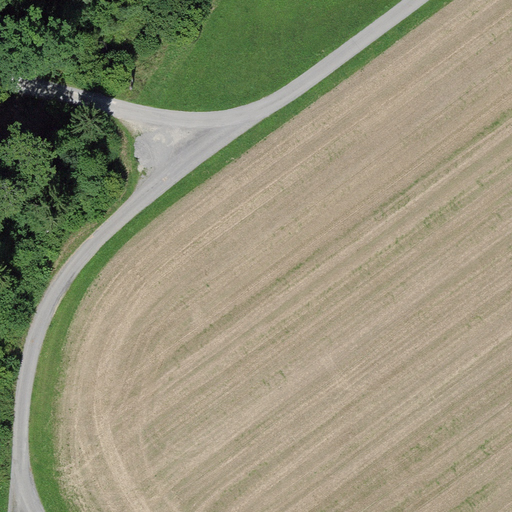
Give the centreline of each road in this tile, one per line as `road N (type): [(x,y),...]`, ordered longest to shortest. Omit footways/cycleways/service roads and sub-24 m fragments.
road 1 (track): [(237,132),(143,199),(62,283),(28,375),(15,511)]
road 2 (track): [(0,82),(237,132)]
road 3 (track): [(237,132),(417,0)]
